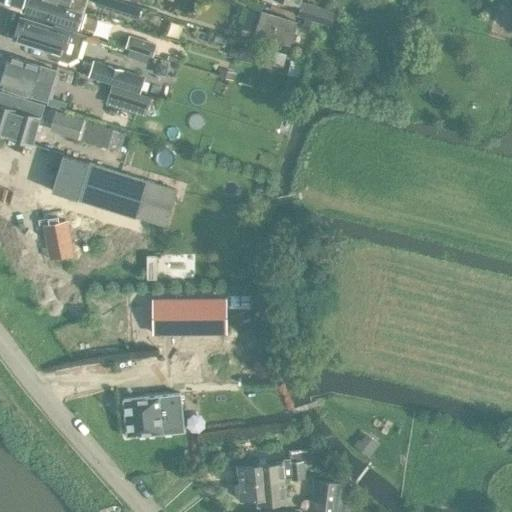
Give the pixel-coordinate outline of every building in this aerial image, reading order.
[(52,0),(25,0),(22,10),(63,22),(78,27),(84,10),(69,5),(52,0)] [(96,0),(96,3),(95,4),(110,9),(112,0),(96,0)] [(303,1),(299,15),(316,20),(322,22),(326,8),(320,6),(303,1)] [(123,2),(120,12),(137,18),(141,8),(123,2)] [(254,34),(289,45),(295,22),(261,11),(254,34)] [(13,39),(47,49),(46,54),(63,60),(67,61),(77,56),(83,35),(54,26),(53,28),(20,18),(13,39)] [(129,34),(125,46),(153,54),(157,43),(129,34)] [(3,69),(36,79),(52,84),(56,70),(8,55),(3,69)] [(88,76),(109,82),(140,92),(145,75),(93,59),(88,76)] [(3,69),(0,80),(0,85),(38,98),(47,100),(52,84),(36,79),(3,69)] [(145,114),(151,96),(140,92),(111,83),(105,102),(145,114)] [(0,111),(39,122),(45,103),(21,96),(0,89),(0,111)] [(67,102),(50,96),(47,104),(64,109),(67,102)] [(0,111),(0,134),(33,144),(39,122),(0,111)] [(77,137),(77,138),(117,150),(122,133),(55,112),(50,129),(77,137)] [(52,190),(61,193),(165,225),(176,189),(63,154),(52,190)] [(38,193),(52,264),(73,255),(61,193),(52,190),(38,193)] [(153,299),(153,334),(227,334),(227,298),(153,299)] [(123,399),(124,408),(126,419),(127,436),(182,430),(178,393),(123,399)] [(357,440),(354,444),(369,456),(379,443),(366,432),(360,440),(358,438),(357,440)] [(309,447),(289,449),(290,460),(292,477),(303,476),(302,460),(312,459),(311,447),(309,447)] [(290,460),(237,465),(239,483),(285,478),(292,477),(290,460)] [(239,483),(241,500),(258,498),(258,504),(287,502),(285,478),(239,483)] [(319,480),(314,511),(340,511),(344,483),(319,480)]
